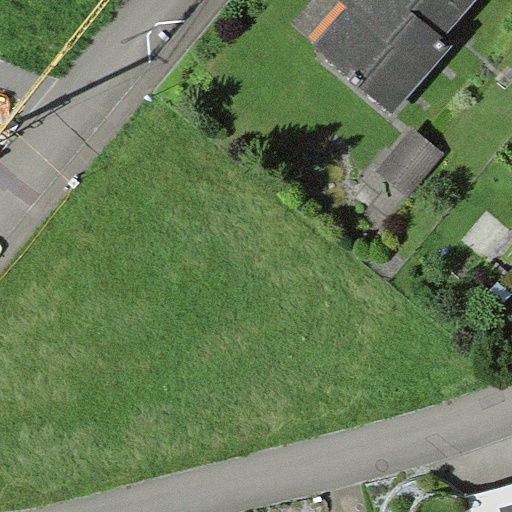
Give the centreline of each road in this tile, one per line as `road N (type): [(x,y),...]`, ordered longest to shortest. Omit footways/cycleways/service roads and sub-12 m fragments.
road 1 (residential): [(511,408),(320,474),(166,511)]
road 2 (residential): [(0,227),(196,0)]
